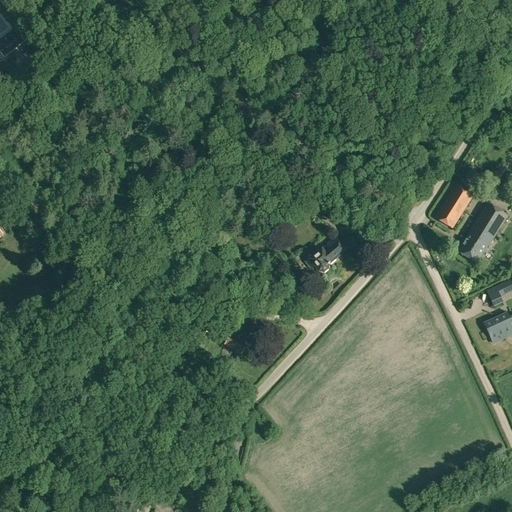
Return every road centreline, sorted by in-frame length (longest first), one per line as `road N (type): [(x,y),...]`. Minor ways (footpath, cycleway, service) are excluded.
road 1 (unclassified): [(144,511),(293,359),(424,204)]
road 2 (track): [(511,417),(424,204)]
road 3 (residential): [(424,204),(511,78)]
